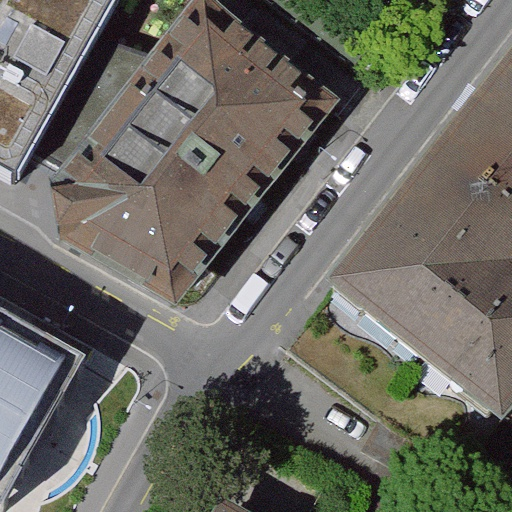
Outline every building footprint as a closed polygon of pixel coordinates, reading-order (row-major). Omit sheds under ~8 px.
[(0,0),(0,171),(15,179),(30,152),(95,40),(117,0),(0,0)] [(181,303),(343,90),(227,0),(194,0),(154,57),(70,174),(58,190),(66,237),(181,303)] [(70,174),(154,57),(95,40),(30,152),(70,174)] [(511,111),(474,159),(511,187),(511,111)] [(511,187),(474,159),(362,301),(511,417),(511,187)] [(0,511),(23,511),(100,375),(0,319),(0,511)]
